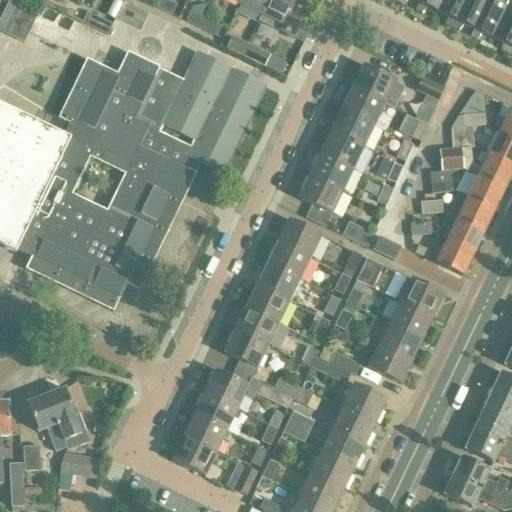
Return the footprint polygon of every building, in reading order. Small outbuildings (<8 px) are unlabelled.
[(177,7),(162,0),(161,0),(157,10),(172,17),(177,7)] [(268,0),(242,0),(239,6),(261,17),(268,0)] [(274,29),(294,39),(308,8),(306,7),(306,8),(295,3),(296,0),(268,0),(261,17),(276,24),(274,29)] [(437,14),(443,0),(420,0),(418,5),(415,12),(421,15),(427,9),(437,14)] [(445,27),(452,30),(465,0),(443,0),(437,14),(447,19),(445,27)] [(458,33),(463,26),(473,31),(488,0),(465,0),(452,30),(458,33)] [(476,41),(482,35),(492,40),(508,5),(497,0),(488,0),(473,31),(470,38),(476,41)] [(106,16),(114,20),(121,4),(114,1),(106,16)] [(502,45),(500,53),(507,56),(511,44),(511,6),(508,5),(492,40),(502,45)] [(19,17),(33,24),(38,15),(24,8),(19,17)] [(190,13),(185,24),(201,31),(206,21),(190,13)] [(87,15),(82,26),(107,38),(113,27),(87,15)] [(221,28),(206,21),(201,31),(216,38),(221,28)] [(247,47),(232,40),(227,50),(242,58),(247,47)] [(264,68),(269,58),(247,47),(242,58),(264,68)] [(86,61),(58,120),(68,125),(61,139),(0,109),(0,244),(30,259),(25,271),(25,272),(111,313),(113,314),(126,286),(138,291),(166,233),(180,204),(194,174),(188,171),(193,161),(223,175),(233,153),(237,147),(251,117),(264,89),(254,84),(230,73),(205,60),(192,87),(184,83),(183,85),(171,79),(158,73),(159,69),(129,55),(119,76),(114,74),(88,62),(86,61)] [(395,84),(363,68),(352,91),(384,106),(393,111),(403,91),(403,88),(395,84)] [(417,92),(438,102),(443,92),(422,81),(417,92)] [(352,91),(351,91),(341,113),(374,128),(384,106),(352,91)] [(374,128),(341,113),(330,134),(363,150),(374,128)] [(499,135),(511,140),(511,113),(510,113),(499,135)] [(462,117),(463,129),(471,129),(483,128),(482,115),(462,117)] [(420,143),(428,127),(418,123),(411,139),(420,143)] [(452,151),(459,151),(472,150),(471,129),(463,129),(451,130),(452,151)] [(320,157),(352,172),(363,150),(330,134),(320,157)] [(489,157),(511,167),(511,140),(499,135),(489,157)] [(405,163),(412,147),(403,143),(396,159),(405,163)] [(441,173),(462,171),(459,151),(452,151),(439,152),(441,173)] [(342,194),(351,175),(352,172),(320,157),(309,178),(342,194)] [(511,172),(511,167),(489,157),(482,171),(472,166),(468,173),(478,178),(503,191),(511,172)] [(395,185),(402,169),(393,165),(386,181),(395,185)] [(309,178),(298,201),(331,217),(342,194),(309,178)] [(468,200),(493,212),(503,191),(478,178),(468,200)] [(430,196),(442,195),(451,194),(450,182),(429,183),(430,196)] [(385,208),(392,191),(384,187),(376,204),(385,208)] [(452,219),(482,234),(493,212),(468,200),(457,195),(447,217),(452,219)] [(420,204),(421,216),(441,215),(440,203),(420,204)] [(447,243),(472,256),(482,234),(452,219),(447,217),(441,228),(452,233),(447,243)] [(277,245),(310,261),(320,238),(288,223),(277,245)] [(341,238),(366,250),(373,236),(348,224),(341,238)] [(430,224),(410,225),(410,237),(431,236),(430,224)] [(396,251),(377,242),(372,251),(391,260),(396,251)] [(447,243),(436,266),(461,278),(472,256),(447,243)] [(267,266),(299,282),(310,261),(277,245),(267,266)] [(414,255),(426,260),(429,253),(418,247),(414,255)] [(340,275),(341,276),(350,280),(362,258),(351,253),(340,275)] [(377,278),(382,268),(366,261),(356,282),(366,287),(369,289),(375,277),(377,278)] [(299,282),(267,266),(256,289),(288,304),(299,282)] [(341,276),(333,292),(342,297),(350,280),(341,276)] [(355,311),(366,287),(356,282),(351,291),(344,306),(355,311)] [(411,282),(400,304),(432,320),(443,297),(411,282)] [(288,304),(256,289),(245,311),(278,327),(288,304)] [(331,298),(323,314),(332,318),(340,302),(331,298)] [(432,320),(400,304),(390,326),(422,342),(432,320)] [(278,327),(245,311),(235,333),(267,349),(278,327)] [(352,317),(341,312),(334,328),(344,333),(352,317)] [(312,336),(321,340),(329,324),(320,320),(312,336)] [(353,330),(368,337),(373,326),(358,320),(353,330)] [(390,326),(379,348),(411,364),(422,342),(390,326)] [(264,360),(262,359),(267,349),(235,333),(224,355),(256,371),(257,369),(260,370),(264,368),(265,364),(264,360)] [(344,351),(361,358),(366,346),(348,340),(344,351)] [(368,371),(400,386),(411,364),(379,348),(368,371)] [(316,359),(318,354),(309,349),(301,365),(310,370),(316,359)] [(511,349),(503,368),(511,371),(511,349)] [(329,365),(351,376),(357,365),(334,354),(331,361),(329,365)] [(310,370),(346,387),(351,376),(329,365),(319,360),(316,359),(310,370)] [(215,373),(204,396),(237,412),(244,399),(250,402),(254,395),(259,384),(234,372),(230,380),(215,373)] [(511,380),(500,374),(492,393),(511,402),(511,380)] [(273,391),(291,401),(294,402),(300,390),(278,380),(273,391)] [(259,384),(254,395),(286,411),(291,401),(273,391),(259,384)] [(342,409),(375,425),(386,402),(353,386),(346,401),(342,400),(338,407),(342,409)] [(301,389),(300,390),(294,402),(306,408),(312,395),(301,389)] [(45,398),(57,428),(66,450),(88,441),(79,419),(76,420),(64,391),(45,398)] [(511,402),(492,393),(483,411),(511,424),(511,422),(511,402)] [(237,412),(204,396),(193,418),(227,434),(237,412)] [(55,454),(66,450),(57,428),(45,398),(27,405),(38,435),(46,432),(55,454)] [(0,440),(10,439),(7,405),(0,405),(0,485),(3,485),(0,445),(0,440)] [(328,429),(331,431),(364,447),(375,425),(342,409),(335,423),(332,422),(328,429)] [(274,413),(268,427),(276,431),(277,431),(284,418),(274,413)] [(481,416),(473,434),(511,452),(511,440),(505,438),(509,429),(481,416)] [(193,418),(183,440),(216,456),(217,454),(223,457),(228,447),(222,444),(227,434),(193,418)] [(290,418),(282,434),(291,439),(299,422),(290,418)] [(97,434),(96,437),(102,438),(104,427),(94,425),(93,433),(97,434)] [(268,427),(260,443),(269,447),(277,431),(276,431),(268,427)] [(317,451),(321,453),(354,469),(364,447),(331,431),(324,445),(321,444),(317,451)] [(511,452),(473,434),(464,452),(492,465),(496,458),(507,463),(507,464),(511,466),(511,452)] [(216,456),(183,440),(172,462),(205,479),(216,456)] [(280,461),(288,445),(279,440),(271,457),(280,461)] [(22,449),(23,473),(40,472),(39,448),(22,449)] [(257,449),(250,465),(259,469),(267,453),(257,449)] [(310,475),(343,491),(354,469),(321,453),(314,468),(310,466),(307,473),(310,475)] [(484,481),(489,472),(461,459),(452,478),(491,497),(503,493),(505,490),(511,493),(511,480),(509,479),(507,484),(498,480),(495,486),(484,481)] [(269,462),(261,479),(270,483),(278,467),(269,462)] [(23,508),(21,465),(8,466),(10,509),(23,508)] [(245,470),(234,492),(245,497),(256,475),(245,470)] [(296,495),(300,497),(331,511),(332,511),(343,491),(310,475),(303,489),(300,488),(296,495)] [(68,494),(71,477),(60,476),(58,492),(68,494)] [(511,493),(505,490),(503,493),(491,497),(452,478),(443,497),(471,510),(475,500),(500,511),(505,511),(511,511),(511,493)] [(249,503),(247,506),(258,511),(263,502),(252,497),(250,500),(249,503)] [(289,510),(288,511),(331,511),(300,497),(293,511),(289,510)] [(260,511),(283,511),(263,502),(258,511),(260,511)]
